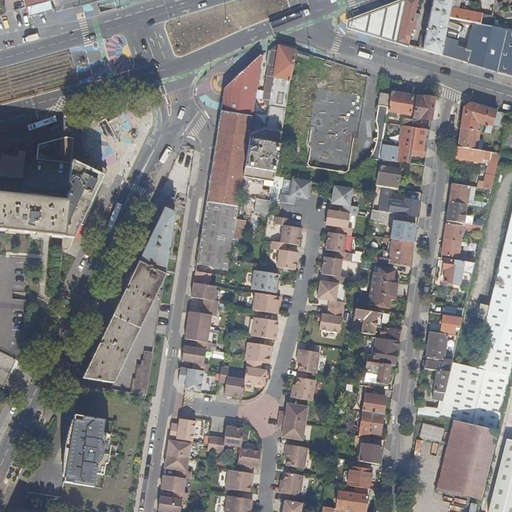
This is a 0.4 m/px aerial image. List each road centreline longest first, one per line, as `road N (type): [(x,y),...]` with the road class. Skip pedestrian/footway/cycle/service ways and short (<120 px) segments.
road 1 (residential): [(391,511),(393,441),(450,77)]
road 2 (residential): [(151,511),(205,137),(180,110)]
road 3 (tertiary): [(171,124),(0,483)]
road 4 (primary): [(0,112),(158,70)]
road 5 (primary): [(141,17),(0,56)]
road 6 (secondary): [(320,37),(450,77)]
